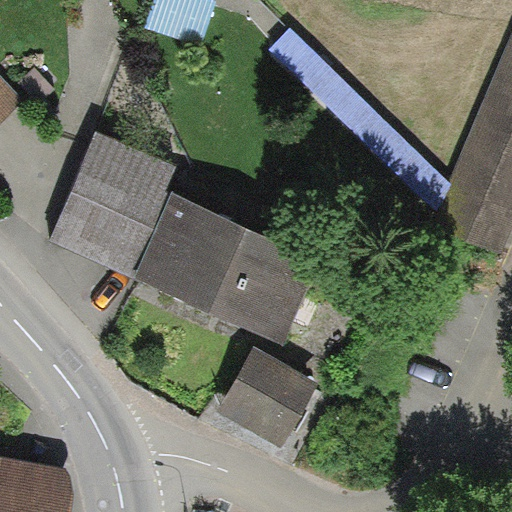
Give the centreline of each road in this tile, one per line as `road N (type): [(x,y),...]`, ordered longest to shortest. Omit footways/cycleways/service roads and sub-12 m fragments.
road 1 (tertiary): [(116,469),(62,371),(0,300)]
road 2 (residential): [(116,469),(158,458),(201,462),(300,511)]
